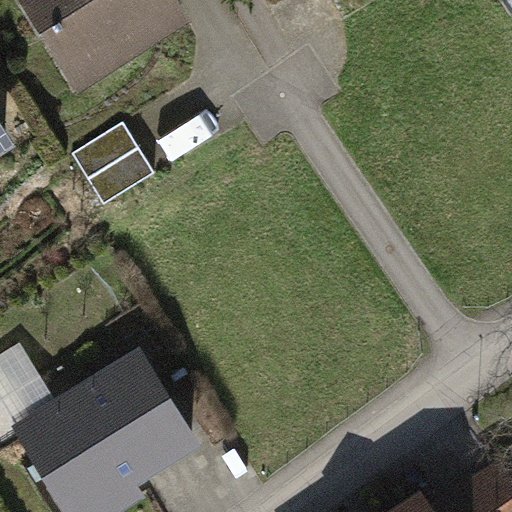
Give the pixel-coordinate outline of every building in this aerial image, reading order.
[(6,0),(74,105),(185,36),(162,0),(6,0)] [(69,154),(100,208),(154,177),(123,123),(69,154)] [(1,435),(49,511),(112,511),(127,503),(122,494),(187,454),(127,357),(1,435)] [(511,511),(511,483),(507,475),(451,511),(511,511)] [(436,511),(430,500),(410,511),(436,511)]
